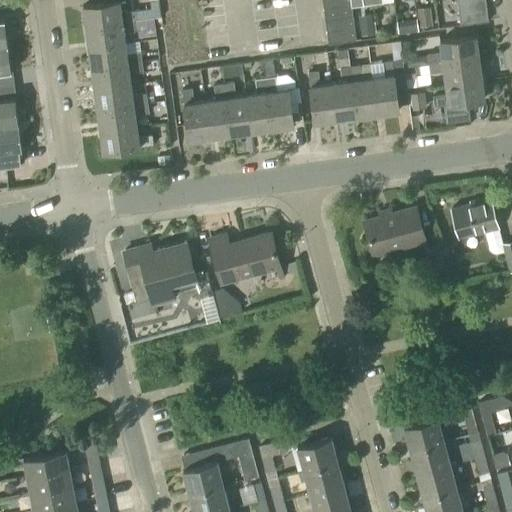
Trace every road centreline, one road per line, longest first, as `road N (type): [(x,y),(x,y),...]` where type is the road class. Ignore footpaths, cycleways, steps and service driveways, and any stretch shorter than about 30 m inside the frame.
road 1 (residential): [(389,511),(300,178)]
road 2 (residential): [(153,511),(73,212)]
road 3 (unclassified): [(73,212),(300,178)]
road 4 (residential): [(73,212),(45,0)]
road 5 (unclassified): [(300,178),(511,146)]
